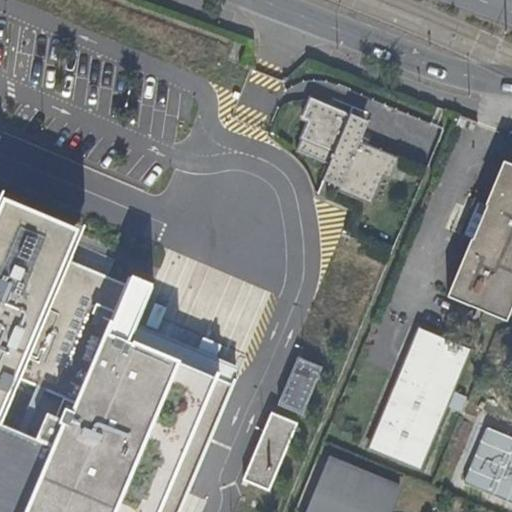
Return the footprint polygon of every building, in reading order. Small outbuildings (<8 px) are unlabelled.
[(353,114),(313,97),(304,118),(311,121),(298,151),(332,166),(330,171),(346,178),(340,191),(373,205),(386,176),(392,179),(401,158),(363,141),(367,130),(349,122),(353,114)] [(486,207),(466,199),(451,233),(472,241),(449,299),(500,321),(511,292),(511,164),(506,162),(486,207)] [(346,178),(330,171),(326,181),(341,188),(346,178)] [(451,233),(466,199),(460,197),(445,231),(451,233)] [(0,511),(24,511),(52,447),(0,425),(0,398),(5,400),(12,384),(7,382),(10,374),(76,402),(125,286),(0,232),(0,511)] [(79,246),(75,256),(92,262),(89,269),(107,276),(114,260),(79,246)] [(206,365),(222,327),(168,304),(125,286),(76,402),(118,420),(173,444),(179,430),(123,407),(108,401),(135,334),(152,341),(206,365)] [(511,292),(500,321),(511,325),(511,292)] [(372,450),(421,470),(472,351),(421,330),(372,450)] [(511,438),(483,428),(462,489),(511,506),(511,438)] [(391,511),(401,488),(332,459),(309,511),(391,511)]
